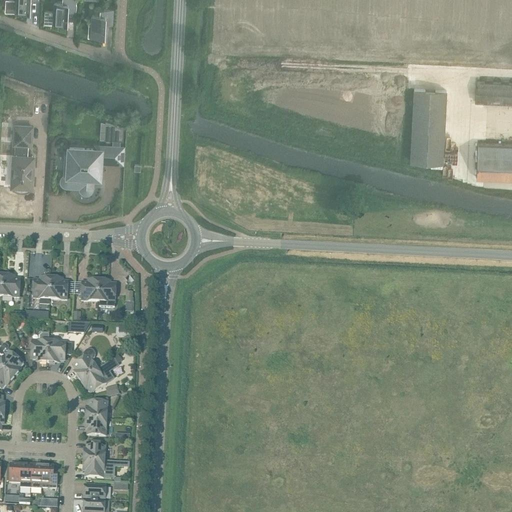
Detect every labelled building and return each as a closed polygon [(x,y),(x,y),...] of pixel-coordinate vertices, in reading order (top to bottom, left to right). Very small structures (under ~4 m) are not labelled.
[(16,0),(17,1),(14,1),(6,1),(6,12),(14,13),(27,13),(27,11),(30,11),(30,0),(16,0)] [(55,2),(54,12),(45,12),(44,24),(64,25),(65,23),(67,23),(68,11),(75,12),(75,0),(63,0),(63,3),(55,2)] [(511,6),(420,2),(418,63),(511,67),(511,6)] [(89,26),(88,37),(102,38),(102,36),(105,36),(105,24),(112,25),(113,10),(101,10),(101,16),(92,15),(92,26),(89,26)] [(511,83),(476,82),(474,103),(511,104),(511,83)] [(414,89),(411,161),(444,163),(447,91),(414,89)] [(101,121),(100,140),(113,140),(112,148),(120,148),(120,141),(123,141),(124,128),(101,121)] [(15,188),(16,189),(17,189),(18,190),(19,190),(20,190),(22,190),(23,190),(24,190),(25,190),(26,190),(27,189),(28,189),(28,188),(32,189),(33,158),(28,157),(28,145),(31,145),(32,127),(15,126),(14,144),(15,144),(14,157),(13,157),(12,187),(15,188)] [(476,180),(511,181),(511,144),(477,143),(476,180)] [(69,147),(68,175),(67,175),(66,176),(65,176),(64,176),(64,177),(63,177),(62,178),(62,179),(61,180),(61,181),(61,182),(62,183),(62,184),(63,185),(64,186),(64,187),(65,187),(66,187),(80,188),(80,189),(81,190),(81,191),(82,192),(82,193),(83,193),(84,194),(85,194),(86,194),(87,194),(88,194),(89,194),(89,193),(90,193),(91,192),(91,191),(92,190),(92,189),(93,177),(100,178),(101,162),(122,163),(123,148),(120,148),(112,148),(96,147),(96,149),(69,147)] [(3,277),(2,298),(19,299),(20,280),(15,280),(15,278),(3,277)] [(33,300),(50,301),(51,282),(51,279),(39,279),(39,281),(34,281),(33,300)] [(51,282),(50,301),(67,301),(68,283),(63,282),(63,280),(51,279),(51,282)] [(81,297),(81,302),(98,303),(99,284),(99,282),(91,281),(91,284),(87,284),(82,283),(82,285),(81,297)] [(99,284),(98,303),(99,303),(99,309),(114,309),(114,304),(115,304),(116,285),(111,285),(106,285),(106,282),(99,282),(99,284)] [(125,304),(125,314),(133,314),(133,304),(125,304)] [(89,325),(75,324),(74,335),(84,335),(89,325)] [(11,326),(6,328),(10,336),(14,334),(11,326)] [(32,359),(36,360),(36,362),(47,363),(47,362),(48,344),(49,334),(42,334),(38,337),(38,343),(32,343),(32,359)] [(47,362),(47,363),(59,364),(59,361),(63,361),(64,345),(48,344),(47,362)] [(3,345),(0,348),(0,355),(1,356),(3,356),(5,358),(4,359),(0,364),(0,367),(13,378),(17,373),(16,372),(18,369),(17,369),(19,367),(21,364),(8,354),(8,355),(6,354),(7,353),(6,352),(8,348),(8,347),(5,345),(3,345)] [(83,360),(74,367),(76,370),(74,372),(80,382),(96,371),(90,363),(93,361),(95,357),(94,354),(92,351),(88,350),(85,351),(83,354),(82,357),(83,360)] [(0,388),(1,389),(3,386),(5,384),(7,382),(9,384),(13,378),(0,367),(0,388)] [(80,382),(84,387),(86,391),(89,390),(91,393),(105,384),(106,386),(112,382),(107,373),(100,377),(96,371),(80,382)] [(87,407),(86,413),(86,419),(88,420),(105,420),(106,405),(90,404),(90,407),(87,407)] [(85,431),(88,431),(88,435),(104,436),(105,420),(88,420),(86,419),(85,431)] [(84,455),(84,461),(85,461),(103,462),(104,446),(88,446),(87,449),(87,452),(87,455),(84,455)] [(84,461),(84,468),(86,468),(86,471),(86,472),(86,473),(86,477),(102,478),(102,479),(112,480),(113,463),(103,462),(85,461),(84,461)] [(10,465),(9,484),(20,484),(20,472),(21,465),(10,465)] [(20,484),(20,489),(30,490),(31,485),(31,472),(32,466),(21,465),(20,472),(20,484)] [(31,485),(30,490),(39,490),(41,490),(41,489),(42,483),(42,472),(42,467),(32,466),(31,472),(31,485)] [(42,483),(41,489),(56,490),(57,473),(53,473),(53,467),(42,467),(42,472),(42,483)] [(84,486),(83,500),(105,502),(105,487),(84,486)] [(103,511),(105,502),(83,500),(82,511),(103,511)]
